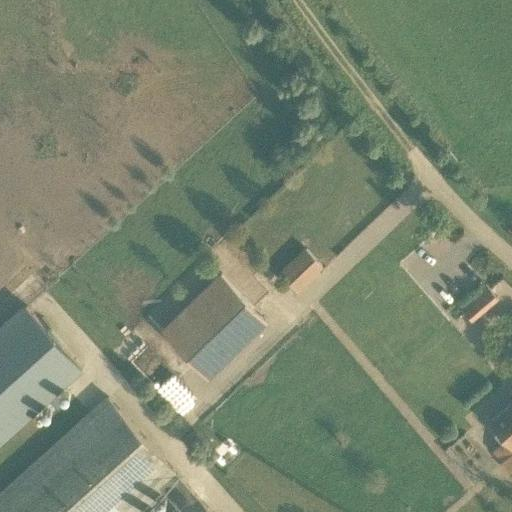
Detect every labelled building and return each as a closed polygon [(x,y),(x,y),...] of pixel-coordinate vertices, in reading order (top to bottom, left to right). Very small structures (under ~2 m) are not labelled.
[(440,227),(404,261),(406,263),(416,253),(421,259),(426,255),(433,262),(454,242),(440,227)] [(307,244),(282,267),(302,289),(327,266),(307,244)] [(211,376),(272,319),(224,269),(164,326),(211,376)] [(498,297),(486,283),(460,306),(472,320),(498,297)] [(28,310),(0,335),(0,444),(83,372),(28,310)] [(212,511),(107,394),(0,490),(0,511),(212,511)] [(511,402),(490,421),(506,439),(493,450),(503,461),(504,461),(502,458),(511,448),(511,402)]
